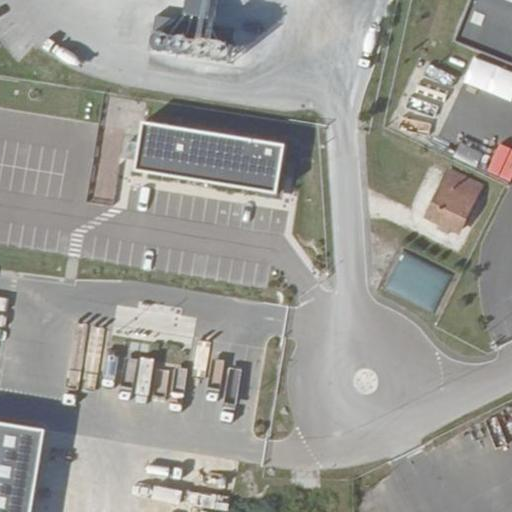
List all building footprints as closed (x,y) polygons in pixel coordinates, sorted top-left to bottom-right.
[(211,57),(217,0),(178,0),(174,33),(149,30),(146,49),(211,57)] [(511,0),(472,0),(456,39),(511,61),(511,0)] [(146,123),(139,169),(277,189),(284,143),(146,123)] [(511,187),(511,186),(511,151),(505,149),(493,181),(511,187)] [(423,223),(460,240),(484,193),(448,175),(423,223)] [(435,311),(451,273),(400,252),(385,290),(435,311)] [(0,511),(32,511),(45,428),(0,421),(0,511)]
